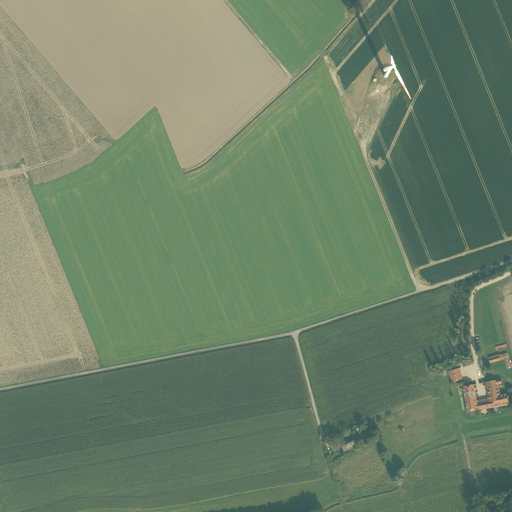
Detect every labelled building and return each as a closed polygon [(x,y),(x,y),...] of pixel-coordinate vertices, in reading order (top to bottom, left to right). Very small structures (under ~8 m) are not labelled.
[(460,369),(448,372),(451,383),(462,380),(460,369)] [(501,380),(486,383),(489,402),(490,405),(494,404),(503,403),(502,399),(500,399),(499,395),(500,395),(498,385),(501,384),(501,380)] [(473,385),(463,387),(468,412),(478,411),(477,404),(473,385)] [(500,395),(499,395),(500,399),(502,399),(503,403),(494,404),(494,408),(510,405),(508,393),(500,395)] [(489,402),(477,404),(478,411),(494,408),(494,404),(490,405),(489,402)] [(365,424),(353,430),(354,433),(366,427),(365,424)] [(352,436),(339,442),(343,452),(356,445),(352,436)]
